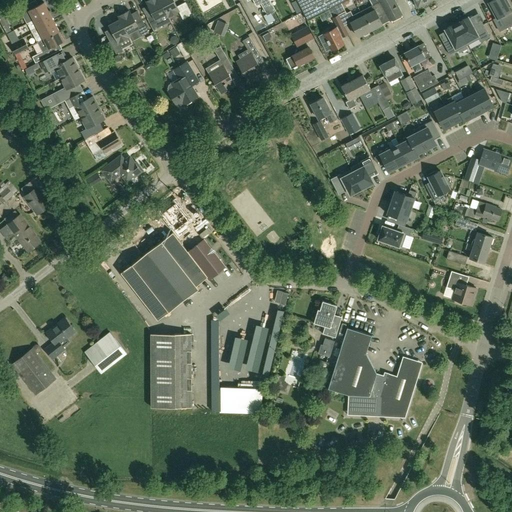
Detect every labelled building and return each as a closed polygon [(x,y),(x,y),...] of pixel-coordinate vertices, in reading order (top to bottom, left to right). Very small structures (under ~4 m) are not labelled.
[(158,0),(150,0),(146,2),(153,15),(147,18),(153,31),(160,27),(156,20),(166,14),(158,0)] [(172,0),(158,0),(166,14),(168,17),(178,12),(182,20),(191,15),(185,3),(176,7),(172,0)] [(226,4),(224,0),(200,0),(206,13),(226,4)] [(341,3),(346,0),(296,0),(307,20),(328,10),(333,18),(338,16),(339,19),(342,17),(336,5),(341,3)] [(369,0),(372,5),(359,12),(369,31),(401,15),(393,0),(369,0)] [(504,26),(511,22),(511,10),(506,0),(493,0),(489,2),(488,5),(496,19),(499,17),(504,26)] [(27,24),(49,13),(44,3),(31,10),(28,5),(17,10),(20,16),(22,15),(27,24)] [(342,17),(347,15),(341,3),(336,5),(342,17)] [(262,10),(253,15),(257,24),(267,19),(262,10)] [(118,17),(120,20),(127,34),(128,34),(138,29),(142,37),(149,33),(142,21),(136,24),(129,11),(118,17)] [(269,20),(276,19),(274,11),(267,12),(269,20)] [(369,31),(359,12),(348,18),(358,37),(363,35),(365,36),(369,34),(369,31)] [(32,34),(54,22),(49,13),(27,24),(32,34)] [(341,23),(339,19),(338,16),(333,18),(337,27),(323,34),(332,51),(343,44),(341,39),(348,36),(341,23)] [(482,22),(473,26),(468,17),(460,21),(460,22),(457,24),(468,45),(479,39),(481,42),(490,37),(482,22)] [(20,19),(14,21),(17,28),(23,26),(20,19)] [(129,37),(128,34),(127,34),(120,20),(109,26),(116,39),(110,42),(116,54),(123,51),(122,49),(132,44),(129,38),(129,37)] [(38,44),(59,32),(54,22),(32,34),(38,44)] [(468,45),(457,24),(453,26),(453,25),(445,29),(450,39),(443,43),(450,55),(468,45)] [(309,47),(306,42),(313,39),(307,27),(291,35),(300,52),(286,59),(291,69),(314,57),(309,47)] [(55,54),(52,48),(64,42),(59,32),(38,44),(42,53),(32,58),(36,64),(55,54)] [(263,60),(249,37),(242,41),(247,50),(237,56),(240,60),(236,62),(248,83),(250,81),(251,83),(259,79),(258,77),(259,76),(256,71),(260,69),(257,63),(263,60)] [(184,39),(178,42),(185,56),(191,54),(184,39)] [(15,55),(28,48),(24,41),(11,47),(15,55)] [(417,62),(425,58),(418,46),(404,53),(411,66),(415,72),(421,69),(417,62)] [(220,95),(232,88),(235,86),(227,72),(233,69),(220,47),(213,50),(219,60),(205,69),(220,95)] [(64,55),(58,58),(42,66),(46,73),(49,71),(51,75),(53,74),(56,81),(61,79),(79,70),(73,58),(67,61),(64,55)] [(399,68),(394,58),(380,66),(380,67),(379,68),(380,71),(382,71),(385,76),(388,83),(403,75),(399,68)] [(173,70),(178,79),(170,83),(171,84),(168,85),(167,89),(168,90),(167,91),(177,106),(177,105),(178,106),(182,107),(184,106),(191,102),(190,100),(197,96),(189,82),(196,78),(187,62),(173,70)] [(438,82),(434,75),(432,76),(428,69),(413,78),(421,92),(438,82)] [(85,81),(79,70),(61,79),(67,91),(61,93),(65,101),(77,95),(73,87),(85,81)] [(383,94),(379,86),(378,85),(376,87),(375,86),(369,90),(362,75),(352,81),(359,95),(365,92),(369,99),(375,96),(382,110),(386,108),(388,112),(391,110),(383,94)] [(409,76),(400,81),(406,93),(411,104),(422,99),(415,87),(409,76)] [(359,95),(352,81),(341,86),(348,101),(345,102),(349,109),(356,105),(352,99),(359,95)] [(385,82),(379,86),(383,94),(389,91),(385,82)] [(484,89),(474,94),(483,111),(493,106),(484,89)] [(483,111),(474,94),(465,99),(464,97),(474,116),(483,111)] [(81,103),(77,95),(65,101),(75,121),(81,118),(99,108),(93,97),(81,103)] [(474,116),(464,97),(455,102),(452,96),(452,97),(464,121),(474,116)] [(464,121),(452,97),(447,99),(450,104),(445,107),(453,124),(463,119),(464,121)] [(329,123),(336,120),(332,112),(330,113),(322,98),(311,104),(318,119),(325,115),(329,123)] [(453,124),(445,107),(435,112),(443,129),(453,124)] [(105,120),(99,108),(81,118),(87,129),(81,132),(86,141),(97,134),(93,126),(105,120)] [(352,114),(341,120),(348,134),(356,130),(353,126),(357,124),(352,114)] [(329,137),(320,120),(312,124),(321,141),(329,137)] [(417,132),(418,132),(426,149),(436,144),(434,140),(440,136),(432,120),(416,129),(417,132)] [(15,130),(8,135),(14,144),(20,139),(15,130)] [(347,131),(340,135),(345,142),(351,138),(347,131)] [(97,134),(86,141),(85,142),(93,155),(103,149),(105,154),(112,150),(113,152),(122,147),(121,145),(121,144),(114,133),(105,138),(102,132),(97,134)] [(418,132),(417,132),(408,137),(418,156),(417,154),(426,149),(418,132)] [(418,156),(408,137),(407,137),(409,140),(399,145),(408,161),(418,156)] [(408,161),(399,145),(390,149),(398,166),(408,161)] [(398,166),(390,149),(389,147),(379,152),(380,155),(388,172),(398,166)] [(506,174),(511,158),(484,149),(479,164),(506,174)] [(351,168),(362,189),(373,183),(368,173),(371,172),(370,170),(375,167),(370,157),(361,161),(362,162),(351,168)] [(120,165),(116,160),(102,171),(111,182),(121,174),(127,182),(133,177),(134,178),(143,172),(136,164),(135,165),(130,158),(120,165)] [(472,183),(479,164),(480,161),(473,158),(465,181),(472,183)] [(350,195),(362,189),(351,168),(350,168),(351,170),(341,175),(340,174),(331,179),(335,188),(342,185),(343,187),(345,186),(350,195)] [(391,178),(387,169),(382,171),(386,180),(391,178)] [(444,178),(440,171),(435,173),(434,172),(428,175),(429,176),(428,177),(435,191),(430,193),(435,204),(441,201),(445,199),(442,193),(450,189),(448,185),(449,184),(446,177),(444,178)] [(50,205),(41,195),(47,191),(36,177),(28,184),(33,189),(22,198),(37,216),(50,205)] [(14,195),(7,187),(0,192),(0,194),(5,201),(14,195)] [(392,194),(389,202),(410,209),(417,192),(410,190),(408,196),(395,191),(393,195),(392,194)] [(494,206),(486,204),(472,199),(470,206),(465,204),(464,207),(464,208),(461,207),(459,214),(478,220),(480,221),(481,217),(484,218),(485,216),(497,221),(501,210),(494,207),(494,206)] [(188,220),(175,202),(162,212),(175,229),(174,230),(179,237),(190,228),(185,222),(188,220)] [(404,226),(410,209),(389,202),(386,209),(388,210),(387,214),(398,218),(396,223),(399,224),(399,225),(412,229),(404,226)] [(457,218),(455,225),(475,231),(478,224),(463,220),(464,216),(458,214),(457,218)] [(8,224),(28,251),(41,242),(20,215),(8,224)] [(409,236),(412,229),(399,225),(396,231),(383,226),(382,227),(380,227),(378,233),(380,234),(378,239),(402,247),(406,235),(409,236)] [(423,231),(421,238),(441,245),(443,237),(423,231)] [(195,284),(206,275),(188,251),(173,232),(121,273),(158,320),(199,288),(195,284)] [(477,233),(473,245),(488,250),(492,238),(477,233)] [(204,239),(188,251),(206,275),(209,280),(225,267),(214,252),(213,253),(210,249),(210,248),(204,239)] [(484,263),(488,250),(473,245),(469,258),(484,263)] [(465,265),(467,257),(449,251),(446,259),(465,265)] [(127,266),(127,264),(127,263),(126,262),(125,261),(124,260),(123,259),(121,259),(120,260),(119,261),(118,262),(117,263),(117,264),(117,266),(118,267),(119,268),(120,269),(121,269),(123,269),(124,269),(125,268),(126,267),(127,266)] [(463,284),(466,276),(451,271),(446,287),(455,290),(452,299),(471,305),(476,289),(463,284)] [(200,291),(205,302),(213,297),(208,287),(200,291)] [(335,338),(339,323),(332,321),(337,306),(322,301),(320,310),(318,310),(314,323),(325,326),(323,334),(335,338)] [(166,317),(169,323),(179,319),(176,312),(166,317)] [(61,343),(76,331),(65,318),(46,333),(54,342),(45,349),(53,359),(65,349),(61,343)] [(405,418),(422,363),(403,356),(396,376),(389,374),(387,377),(376,373),(366,353),(371,336),(347,328),(328,389),(348,395),(347,415),(405,418)] [(249,344),(249,329),(239,329),(239,344),(249,344)] [(102,373),(127,353),(110,332),(85,352),(102,373)] [(191,407),(191,334),(151,334),(151,407),(191,407)] [(228,344),(227,355),(236,356),(236,344),(228,344)] [(36,394),(56,379),(32,349),(13,364),(36,394)] [(214,365),(215,375),(228,375),(227,360),(219,361),(219,365),(214,365)] [(236,376),(243,377),(244,361),(231,360),(230,370),(237,371),(236,376)]
